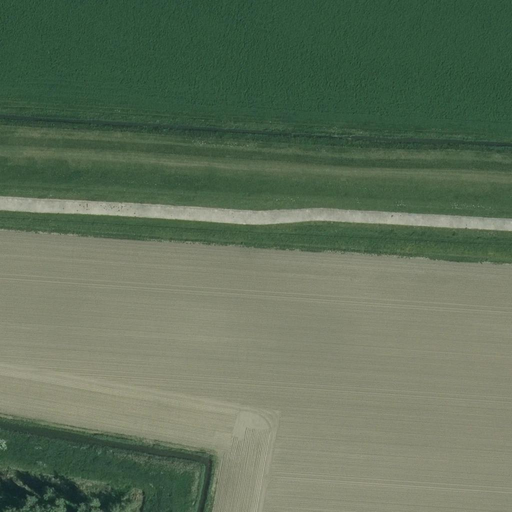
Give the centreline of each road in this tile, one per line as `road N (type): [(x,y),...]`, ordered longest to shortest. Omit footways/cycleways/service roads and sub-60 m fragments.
road 1 (track): [(0,149),(511,181),(511,159),(0,129)]
road 2 (track): [(0,212),(511,240)]
road 3 (track): [(511,209),(0,182)]
